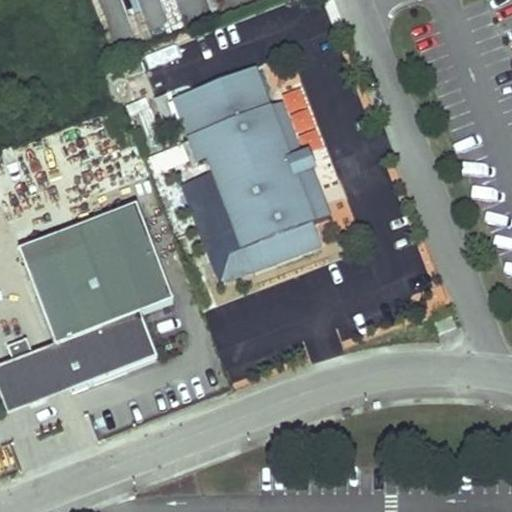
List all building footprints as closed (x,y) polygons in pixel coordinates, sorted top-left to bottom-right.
[(252,74),(174,103),(198,168),(207,164),(213,178),(184,189),(220,288),(320,250),(312,228),(294,182),(311,175),(313,175),(307,159),(299,162),(279,108),(267,113),(252,74)] [(311,175),(294,182),(312,228),(329,221),(311,175)] [(53,349),(69,393),(154,360),(137,315),(170,303),(134,208),(75,231),(82,249),(23,271),(53,349)] [(75,231),(16,253),(23,271),(82,249),(75,231)] [(456,321),(433,330),(437,340),(460,331),(456,321)] [(23,341),(4,349),(10,365),(27,409),(46,402),(29,358),(23,341)] [(53,349),(29,358),(46,402),(69,393),(53,349)] [(0,405),(4,417),(27,409),(10,365),(0,369),(0,405)]
